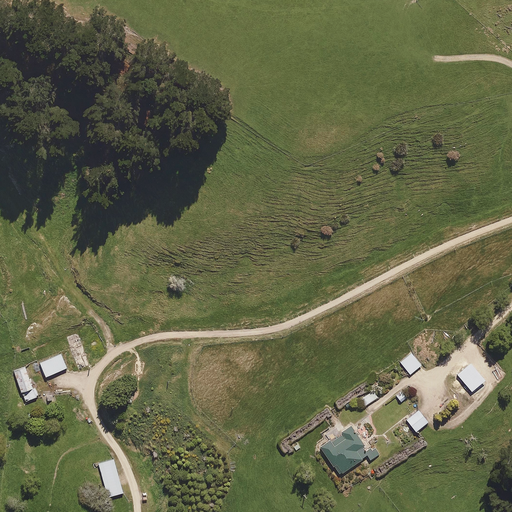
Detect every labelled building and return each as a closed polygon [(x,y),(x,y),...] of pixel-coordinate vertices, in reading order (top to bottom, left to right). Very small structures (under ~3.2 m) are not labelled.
[(93,365),(79,333),(66,338),(81,370),(93,365)] [(422,365),(411,352),(400,361),(411,374),(422,365)] [(68,368),(62,353),(41,362),(47,377),(68,368)] [(38,396),(26,366),(14,371),(26,401),(38,396)] [(380,396),(375,389),(362,398),(367,405),(380,396)] [(402,391),(394,396),(399,402),(406,397),(402,391)] [(429,422),(419,410),(407,420),(417,432),(429,422)] [(368,449),(352,427),(333,442),(332,440),(323,447),(343,474),(368,456),(365,452),(368,449)] [(380,454),(377,448),(368,453),(371,459),(380,454)] [(124,493),(114,458),(98,463),(108,497),(124,493)]
